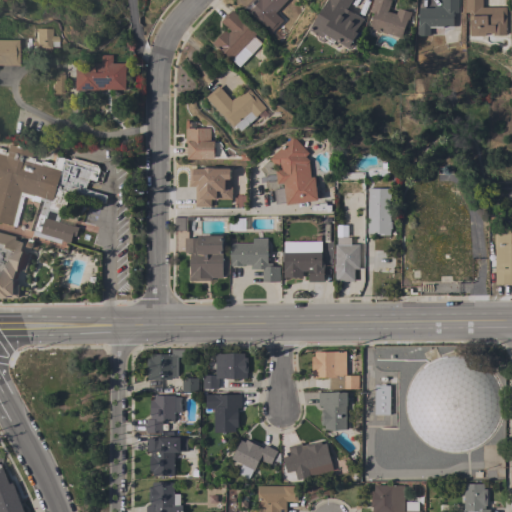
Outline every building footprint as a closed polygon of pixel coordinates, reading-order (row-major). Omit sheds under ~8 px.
[(287,0),(264,25),(244,7),(251,0),(287,0)] [(328,0),(352,0),(347,9),(364,19),(360,27),(361,28),(359,32),(360,33),(351,48),(337,40),(336,43),(326,37),(325,38),(311,30),(328,0)] [(370,28),(374,13),(369,12),(373,0),(391,0),(388,12),(396,14),(398,8),(411,12),(408,21),(407,21),(402,38),(370,28)] [(434,8),(434,6),(441,6),(441,0),(458,0),(458,13),(453,13),(453,34),(431,34),(431,36),(418,36),(418,25),(419,25),(419,7),(434,8)] [(506,7),(506,35),(493,35),(493,33),(486,33),(484,36),(471,37),(470,13),(466,13),(465,0),(482,0),(482,7),(506,7)] [(225,30),(228,33),(230,31),(221,22),(224,18),(224,17),(227,13),(228,14),(231,10),(245,23),(244,24),(255,34),(253,36),(260,43),(239,67),(220,49),(219,50),(212,44),(225,30)] [(49,51),(46,50),(46,51),(40,51),(40,52),(36,52),(36,49),(32,48),(32,41),(35,41),(36,27),(51,28),(49,51)] [(0,39),(18,39),(17,65),(0,65),(0,39)] [(101,55),(112,55),(112,63),(125,63),(124,90),(103,89),(103,90),(99,90),(91,90),(91,92),(76,92),(76,90),(75,90),(76,63),(101,63),(101,55)] [(53,72),(64,73),(63,88),(54,87),(54,88),(47,88),(47,83),(53,83),(53,72)] [(232,101),(235,98),(247,87),(266,108),(257,116),(257,117),(241,131),(236,125),(234,127),(222,114),(221,114),(206,97),(219,86),(232,101)] [(210,141),(214,141),(214,148),(215,148),(215,152),(214,152),(214,159),(196,159),(188,159),(187,143),(185,143),(185,121),(188,121),(188,128),(210,128),(210,141)] [(268,159),(292,136),(308,153),(305,156),(309,161),(308,162),(310,177),(314,177),(318,201),(286,205),(286,203),(275,205),(273,189),(284,188),(283,183),(277,184),(275,171),(279,170),(268,159)] [(0,147),(5,149),(4,152),(6,152),(8,144),(14,146),(15,145),(19,146),(19,145),(32,149),(30,157),(35,158),(34,160),(40,162),(41,161),(50,163),(50,164),(50,165),(52,166),(55,156),(63,158),(62,158),(69,160),(70,158),(87,163),(87,162),(91,163),(91,164),(92,164),(85,189),(106,196),(104,203),(100,202),(98,210),(90,207),(92,200),(68,193),(62,215),(60,214),(58,222),(74,226),(78,227),(76,236),(72,235),(70,243),(66,242),(65,245),(67,246),(65,254),(53,251),(54,246),(33,240),(32,243),(37,245),(36,250),(25,246),(27,242),(28,242),(28,239),(0,230),(0,147)] [(187,168),(188,187),(194,187),(194,207),(214,207),(214,199),(230,199),(229,168),(187,168)] [(390,189),(389,236),(376,235),(376,234),(367,234),(368,189),(390,189)] [(349,192),(349,190),(355,190),(355,191),(357,191),(357,192),(361,192),(361,211),(341,211),(341,200),(340,200),(340,195),(341,195),(341,192),(349,192)] [(186,218),(186,231),(174,230),(174,218),(186,218)] [(511,284),(495,284),(495,249),(494,249),(494,229),(510,229),(511,244),(511,284)] [(0,298),(15,302),(19,285),(13,284),(23,239),(0,234),(0,298)] [(223,236),(222,278),(212,278),(212,281),(189,281),(189,274),(190,274),(190,253),(184,253),(184,238),(187,238),(187,235),(191,235),(191,238),(198,238),(198,236),(223,236)] [(252,243),(252,239),(267,239),(267,263),(271,263),(271,267),(279,267),(279,282),(262,282),(262,269),(250,269),(250,265),(243,265),(243,266),(231,266),(230,243),(252,243)] [(321,242),(321,265),(324,265),(324,282),(308,282),(308,272),(302,272),(302,278),(283,278),(283,270),(284,270),(284,242),(321,242)] [(358,244),(358,269),(354,269),(354,281),(335,281),(335,271),(334,271),(334,264),(335,264),(335,245),(358,244)] [(417,371),(423,365),(427,363),(422,353),(434,347),(439,357),(446,356),(452,356),(462,356),(473,359),(483,365),(493,376),(498,385),(501,396),(501,406),(499,418),(493,430),(485,440),(475,447),(461,451),(449,452),(436,448),(424,442),(415,434),(409,423),(406,411),(406,397),(409,387),(412,379),(417,371)] [(171,378),(171,380),(147,380),(147,374),(147,359),(150,359),(150,354),(175,354),(175,350),(179,350),(179,354),(177,354),(177,376),(171,378)] [(345,352),(345,376),(358,376),(358,389),(329,389),(328,378),(312,378),(312,357),(314,357),(314,352),(345,352)] [(244,358),(247,358),(247,373),(246,373),(246,379),(218,379),(218,389),(202,389),(203,375),(215,375),(215,369),(208,369),(209,358),(215,358),(215,353),(244,354),(244,358)] [(197,392),(181,392),(182,378),(197,378),(197,392)] [(389,415),(374,415),(375,385),(379,385),(379,384),(384,384),(384,386),(389,386),(389,415)] [(347,406),(346,406),(346,430),(324,430),(324,425),(321,425),(321,410),(322,410),(322,406),(318,406),(318,393),(336,393),(336,392),(347,392),(347,406)] [(240,408),(237,408),(237,412),(237,415),(238,415),(238,425),(238,428),(235,428),(235,432),(214,432),(213,407),(206,408),(206,396),(213,396),(213,395),(240,394),(240,408)] [(174,396),(174,397),(180,397),(181,398),(180,399),(180,401),(180,404),(181,406),(180,407),(181,412),(180,412),(179,412),(178,412),(178,413),(176,413),(175,413),(174,413),(174,421),(162,421),(162,431),(173,431),(173,436),(160,436),(160,433),(146,433),(146,420),(150,420),(150,400),(153,400),(153,396),(174,396)] [(180,453),(174,453),(173,476),(152,476),(152,471),(150,471),(150,452),(146,452),(146,439),(159,439),(159,437),(180,438),(180,453)] [(277,451),(270,465),(260,460),(254,471),(252,470),(248,479),(237,474),(242,465),(231,459),(240,440),(245,443),(246,440),(263,448),(264,445),(277,451)] [(321,445),(326,443),(333,471),(309,477),(304,458),(292,461),(288,447),(301,443),(302,446),(321,442),(321,445)] [(0,511),(0,468),(3,467),(9,484),(13,483),(24,511),(0,511)] [(173,494),(179,494),(179,506),(182,506),(181,511),(145,511),(145,506),(149,506),(149,502),(148,502),(149,486),(152,487),(152,482),(173,483),(173,494)] [(483,489),(486,489),(486,506),(485,506),(485,508),(482,508),(479,509),(489,509),(489,511),(463,511),(463,510),(464,510),(464,489),(466,489),(466,484),(483,484),(483,489)] [(403,511),(372,511),(372,507),(370,507),(371,491),(374,491),(374,485),(404,485),(403,511)] [(297,486),(297,499),(293,499),(293,502),(285,502),(285,511),(249,511),(250,509),(257,509),(257,486),(297,486)] [(417,511),(418,502),(404,502),(403,511),(417,511)]
